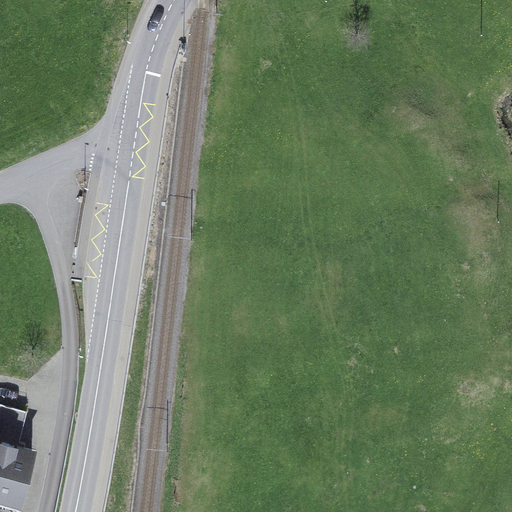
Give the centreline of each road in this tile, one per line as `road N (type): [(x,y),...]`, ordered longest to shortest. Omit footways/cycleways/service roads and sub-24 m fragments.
road 1 (secondary): [(76,511),(133,151)]
road 2 (secondary): [(133,151),(146,73),(174,0)]
road 3 (unclassified): [(133,151),(89,150),(0,190)]
